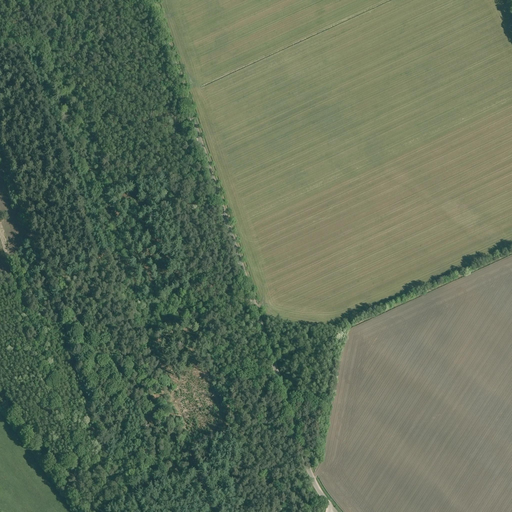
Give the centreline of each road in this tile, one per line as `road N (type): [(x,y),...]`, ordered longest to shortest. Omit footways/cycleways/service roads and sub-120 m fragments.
road 1 (unclassified): [(334,509),(304,460),(153,0)]
road 2 (track): [(0,233),(95,511)]
